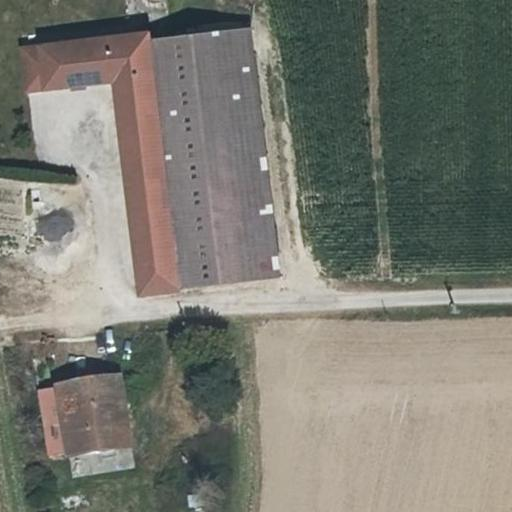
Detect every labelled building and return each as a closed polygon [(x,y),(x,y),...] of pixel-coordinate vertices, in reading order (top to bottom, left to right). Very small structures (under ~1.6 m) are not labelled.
[(86,0),(89,23),(128,18),(125,0),(86,0)] [(145,278),(188,273),(169,116),(158,21),(157,14),(128,18),(89,23),(67,25),(65,9),(0,16),(0,53),(47,48),(50,75),(119,68),(145,278)] [(253,10),(158,21),(169,116),(204,112),(225,270),(284,263),(253,10)] [(204,112),(169,116),(188,273),(195,273),(225,270),(204,112)] [(42,210),(36,236),(65,242),(71,217),(42,210)] [(77,445),(123,439),(117,395),(133,392),(130,368),(69,376),(73,411),(77,443),(77,445)] [(117,395),(123,439),(138,438),(133,392),(117,395)]
